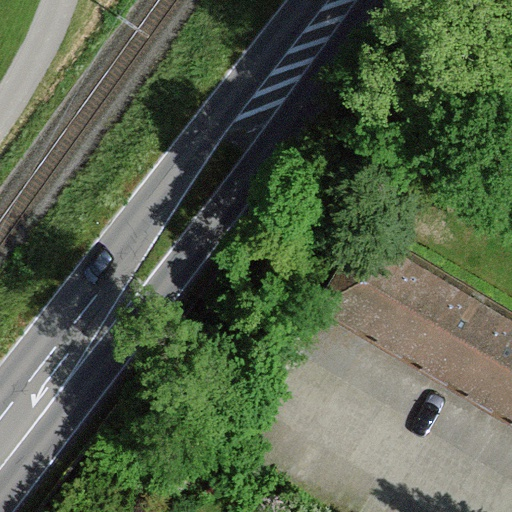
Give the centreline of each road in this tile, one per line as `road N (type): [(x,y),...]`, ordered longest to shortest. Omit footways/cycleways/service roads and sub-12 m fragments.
road 1 (primary): [(0,454),(350,0)]
road 2 (residential): [(329,398),(507,511)]
road 3 (unclassified): [(59,0),(0,114)]
